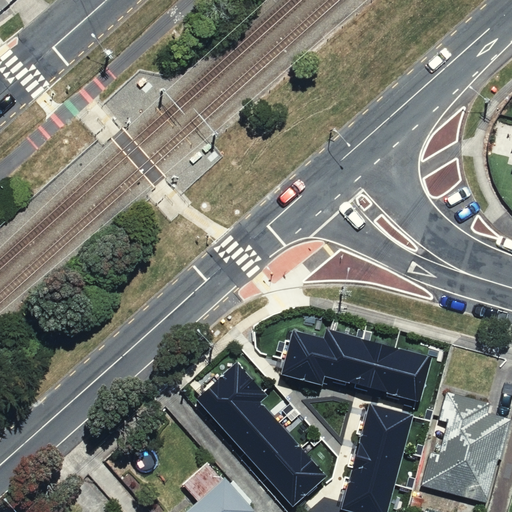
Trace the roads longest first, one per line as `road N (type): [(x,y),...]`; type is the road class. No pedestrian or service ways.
road 1 (secondary): [(332,170),(0,466)]
road 2 (secondary): [(511,9),(332,170)]
road 3 (residential): [(511,290),(400,239),(332,170)]
road 4 (tertiary): [(0,96),(109,0)]
